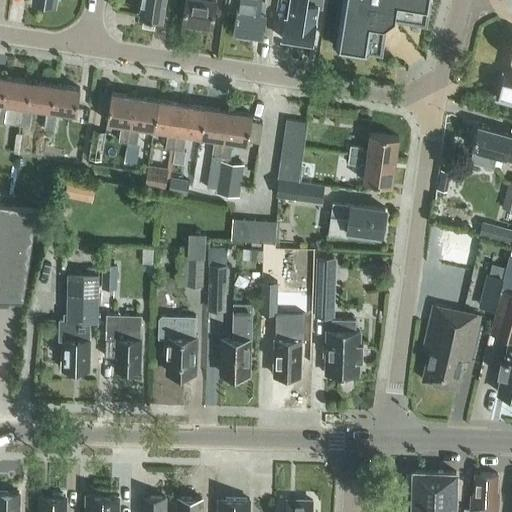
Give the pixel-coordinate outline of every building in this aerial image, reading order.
[(140,0),(139,15),(162,19),(164,0),(140,0)] [(184,0),(182,20),(185,20),(185,23),(196,24),(197,22),(211,24),(215,0),(184,0)] [(261,0),(260,0),(228,0),(226,10),(236,11),(233,30),(261,34),(265,12),(264,12),(266,1),(261,0)] [(283,14),(280,38),(313,43),(317,20),(316,20),(319,2),(306,0),(288,0),(287,15),(283,14)] [(424,23),(427,0),(340,0),(333,46),(335,45),(380,52),(384,28),(396,19),(424,23)] [(511,44),(510,53),(511,56),(511,72),(501,70),(493,99),(511,104),(511,44)] [(26,105),(30,79),(5,76),(1,101),(0,100),(0,121),(4,122),(7,102),(21,104),(26,105)] [(50,108),(54,83),(30,79),(26,105),(21,104),(18,124),(29,126),(32,106),(45,108),(50,108)] [(42,128),(53,129),(56,109),(76,112),(79,87),(54,83),(50,108),(45,108),(42,128)] [(128,141),(135,95),(111,92),(106,121),(124,123),(123,128),(121,128),(119,140),(128,141)] [(154,128),(158,99),(135,95),(128,141),(137,143),(139,130),(136,130),(137,125),(154,128)] [(177,129),(181,102),(158,99),(154,128),(170,130),(170,135),(167,135),(165,147),(174,148),(177,129)] [(200,135),(205,106),(181,102),(174,148),(183,150),(185,138),(183,137),(184,133),(200,135)] [(221,156),(228,109),(205,106),(200,135),(217,138),(216,142),(214,142),(207,186),(216,188),(221,156)] [(228,109),(221,156),(230,157),(232,145),(230,144),(230,140),(247,142),(248,141),(259,142),(262,121),(251,120),(252,113),(228,109)] [(285,128),(305,131),(307,122),(286,118),(285,128)] [(511,133),(477,124),(471,146),(475,147),(471,159),(492,165),(495,153),(505,155),(505,154),(511,156),(511,133)] [(304,141),(305,131),(285,128),(283,138),(304,141)] [(101,160),(106,132),(93,129),(88,158),(101,160)] [(349,153),(395,160),(398,136),(369,132),(367,149),(362,148),(362,146),(350,144),(349,153)] [(302,151),(304,141),(283,138),(282,148),(302,151)] [(301,161),(302,151),(282,148),(280,158),(301,161)] [(392,184),(395,160),(349,153),(347,162),(360,164),(360,162),(365,162),(362,179),(392,184)] [(299,171),(301,161),(280,158),(279,168),(299,171)] [(247,185),(250,168),(243,167),(244,163),(221,160),(216,192),(239,196),(241,184),(247,185)] [(164,191),(168,167),(148,164),(145,188),(164,191)] [(298,181),(299,171),(279,168),(277,178),(278,178),(298,181)] [(447,190),(451,170),(440,168),(436,187),(447,190)] [(94,181),(69,176),(65,195),(90,201),(94,181)] [(187,198),(190,180),(172,176),(169,195),(187,198)] [(323,184),(298,181),(278,178),(276,195),(321,201),(323,184)] [(511,181),(508,180),(503,200),(511,202),(511,181)] [(350,204),(332,202),(328,233),(347,235),(380,239),(381,234),(381,232),(385,232),(386,223),(383,222),(385,207),(350,202),(350,204)] [(0,298),(23,299),(37,209),(0,203),(0,298)] [(241,240),(243,218),(232,217),(230,240),(241,240)] [(252,241),(254,219),(243,218),(241,240),(252,241)] [(263,242),(265,220),(254,219),(252,241),(263,242)] [(265,220),(263,242),(274,243),(276,220),(265,220)] [(478,234),(510,243),(511,235),(511,228),(511,229),(500,225),(482,220),(478,234)] [(474,250),(476,237),(445,230),(442,243),(474,250)] [(202,285),(203,246),(189,246),(188,246),(187,256),(186,285),(202,285)] [(261,260),(261,248),(250,248),(250,259),(261,260)] [(333,317),(336,257),(316,256),(313,316),(333,317)] [(117,263),(101,263),(100,288),(116,288),(117,263)] [(209,263),(207,309),(226,310),(227,264),(209,263)] [(493,264),(490,274),(503,277),(505,268),(493,264)] [(97,320),(98,271),(68,270),(67,312),(63,312),(63,318),(58,318),(58,339),(62,340),(62,368),(88,369),(89,320),(97,320)] [(277,313),(277,281),(261,280),(260,312),(277,313)] [(489,332),(508,336),(511,337),(511,290),(501,288),(489,332)] [(220,337),(220,355),(222,355),(222,373),(247,374),(247,351),(250,351),(250,338),(251,304),(233,303),(233,321),(232,337),(220,337)] [(469,360),(479,314),(433,303),(422,349),(428,350),(421,378),(456,386),(463,359),(469,360)] [(275,338),(274,374),(299,375),(300,339),(303,339),(304,313),(277,312),(276,338),(275,338)] [(141,356),(141,338),(140,338),(141,314),(105,313),(104,338),(114,338),(114,356),(115,356),(115,368),(139,369),(139,356),(141,356)] [(195,372),(196,336),(194,336),(195,315),(161,314),(157,317),(157,337),(166,337),(165,353),(168,353),(168,371),(195,372)] [(355,330),(355,319),(331,318),(331,329),(327,329),(325,373),(327,373),(330,376),(339,376),(339,373),(357,374),(358,361),(362,361),(362,343),(358,343),(359,330),(355,330)] [(511,337),(508,336),(502,360),(504,361),(497,391),(511,394),(511,337)] [(454,511),(456,471),(413,470),(413,484),(407,484),(406,511),(454,511)] [(496,495),(497,473),(474,472),(473,494),(470,494),(470,509),(464,508),(463,511),(488,511),(489,510),(497,510),(498,495),(496,495)] [(0,511),(17,511),(19,491),(0,490),(0,511)] [(62,495),(63,493),(52,492),(52,495),(41,495),(40,511),(64,511),(65,495),(62,495)] [(117,511),(119,494),(85,493),(84,511),(117,511)] [(164,511),(165,496),(142,495),(140,511),(164,511)] [(202,511),(203,510),(201,510),(202,497),(178,496),(177,511),(202,511)] [(248,511),(249,498),(218,497),(218,511),(248,511)] [(311,511),(312,500),(286,499),(285,511),(311,511)]
